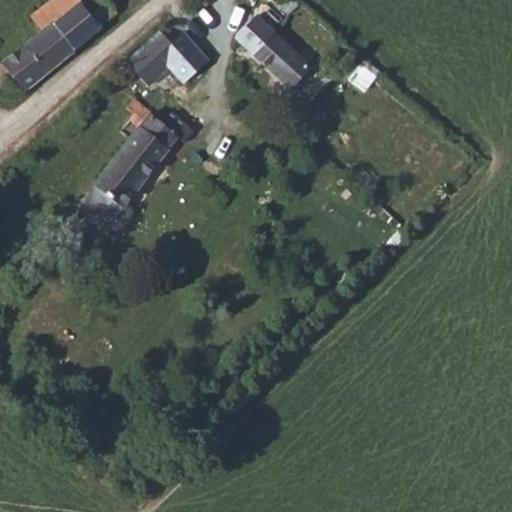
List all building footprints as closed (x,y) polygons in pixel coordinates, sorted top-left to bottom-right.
[(0,84),(9,95),(101,21),(82,0),(44,0),(13,25),(20,35),(0,51),(0,84)] [(256,18),(234,39),(310,113),(332,86),(256,18)] [(125,63),(147,88),(180,59),(158,34),(125,63)] [(80,199),(105,220),(173,139),(132,104),(123,115),(129,123),(123,129),(130,136),(80,199)] [(178,105),(162,125),(185,145),(203,122),(178,105)]
